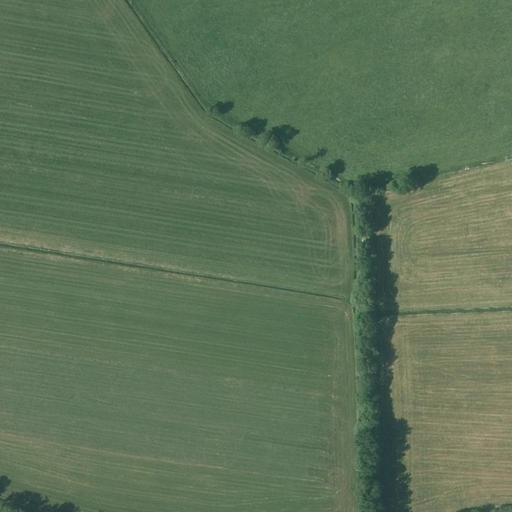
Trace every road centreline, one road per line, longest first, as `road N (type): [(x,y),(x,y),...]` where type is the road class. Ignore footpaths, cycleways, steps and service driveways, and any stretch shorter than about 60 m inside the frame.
road 1 (residential): [(0,315),(257,357)]
road 2 (residential): [(284,511),(278,383),(257,357)]
